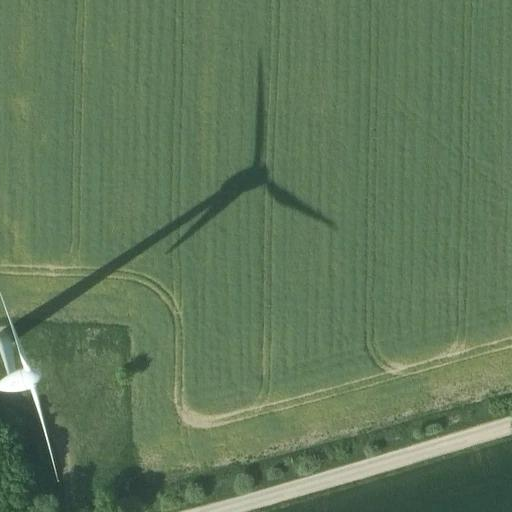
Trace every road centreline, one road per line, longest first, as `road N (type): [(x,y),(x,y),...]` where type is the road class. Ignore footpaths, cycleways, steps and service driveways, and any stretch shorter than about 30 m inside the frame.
road 1 (unclassified): [(201,511),(511,421)]
road 2 (track): [(0,390),(41,420),(60,449),(76,511)]
